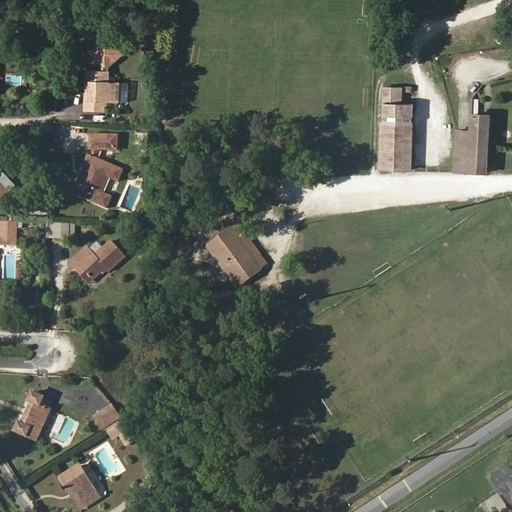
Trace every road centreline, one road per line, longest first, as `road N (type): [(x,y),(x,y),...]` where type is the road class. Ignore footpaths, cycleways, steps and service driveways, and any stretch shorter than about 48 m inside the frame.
road 1 (unknown): [(294,194),(511,184)]
road 2 (secondary): [(511,416),(367,511)]
road 3 (residential): [(0,364),(54,367),(61,350),(55,340),(0,336)]
